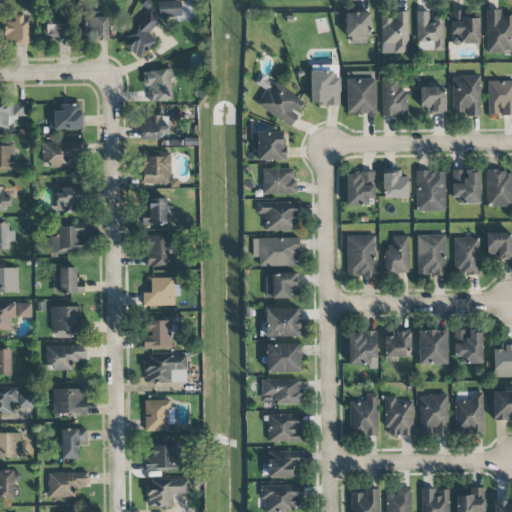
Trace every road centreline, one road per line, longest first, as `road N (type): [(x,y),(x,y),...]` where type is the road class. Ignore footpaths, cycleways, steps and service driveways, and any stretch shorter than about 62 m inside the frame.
road 1 (residential): [(113,89),(119,511)]
road 2 (residential): [(326,146),(330,511)]
road 3 (residential): [(511,142),(326,146)]
road 4 (residential): [(511,303),(328,305)]
road 5 (residential): [(511,461),(330,465)]
